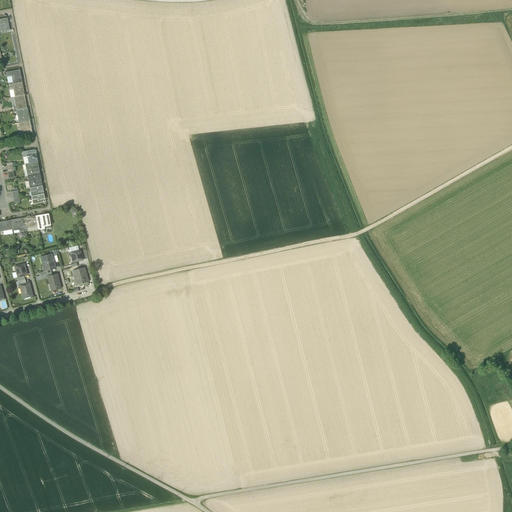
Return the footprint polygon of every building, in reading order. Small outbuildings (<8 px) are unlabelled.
[(7,19),(0,20),(0,26),(1,27),(2,32),(10,30),(7,19)] [(12,80),(12,83),(12,85),(21,83),(22,83),(21,78),(20,78),(18,71),(7,73),(8,77),(12,76),(13,80),(12,80)] [(13,92),(14,97),(24,96),(21,83),(12,85),(9,85),(10,90),(14,90),(14,92),(13,92)] [(16,110),(26,108),(24,96),(14,97),(13,98),(16,110)] [(16,110),(19,123),(29,121),(26,108),(16,110)] [(31,133),(29,121),(19,123),(18,123),(19,129),(21,128),(23,135),(31,133)] [(27,157),(28,164),(37,162),(36,155),(35,155),(34,150),(21,152),(22,158),(23,158),(27,157)] [(26,170),(27,176),(27,177),(28,176),(39,174),(38,172),(39,172),(37,162),(28,164),(26,165),(27,169),(26,170)] [(28,181),(30,188),(42,186),(40,174),(39,174),(28,176),(29,181),(28,181)] [(30,188),(31,196),(44,194),(42,186),(30,188)] [(45,202),(44,194),(31,196),(33,205),(45,202)] [(36,216),(38,227),(38,230),(44,229),(44,227),(50,226),(48,214),(36,216)] [(25,229),(38,227),(36,216),(23,218),(23,220),(25,229)] [(12,230),(14,229),(20,228),(21,233),(25,232),(25,229),(23,220),(19,221),(19,219),(10,221),(12,230)] [(12,230),(10,221),(0,222),(0,231),(3,231),(12,230)] [(70,253),(73,263),(83,260),(80,250),(79,251),(70,253)] [(43,267),(44,271),(50,270),(56,269),(54,264),(51,254),(43,256),(46,266),(43,267)] [(16,272),(17,278),(24,276),(27,275),(24,264),(14,267),(16,272)] [(89,285),(88,283),(84,268),(80,269),(72,271),(74,276),(76,275),(79,285),(82,284),(83,287),(89,285)] [(51,284),(53,291),(61,289),(57,274),(52,276),(47,277),(48,278),(49,284),(51,284)] [(21,293),(23,299),(33,296),(29,283),(26,284),(20,286),(19,286),(20,289),(22,289),(23,292),(21,293)]
